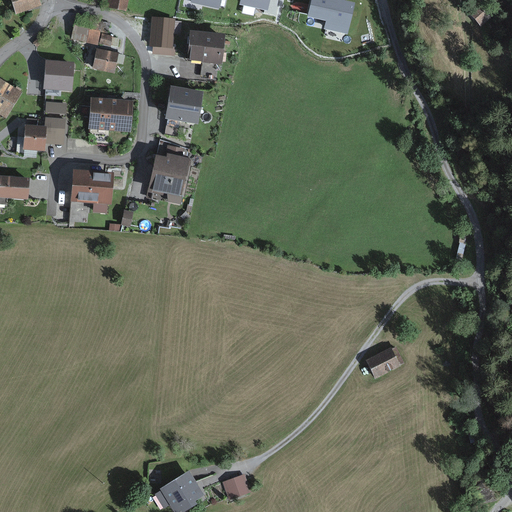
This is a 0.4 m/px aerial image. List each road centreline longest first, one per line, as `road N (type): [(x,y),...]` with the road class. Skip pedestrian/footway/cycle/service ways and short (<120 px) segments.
road 1 (unclassified): [(382,0),(437,155),(479,232),(478,427),(511,462)]
road 2 (residential): [(138,197),(150,107),(147,59),(121,24),(48,5)]
